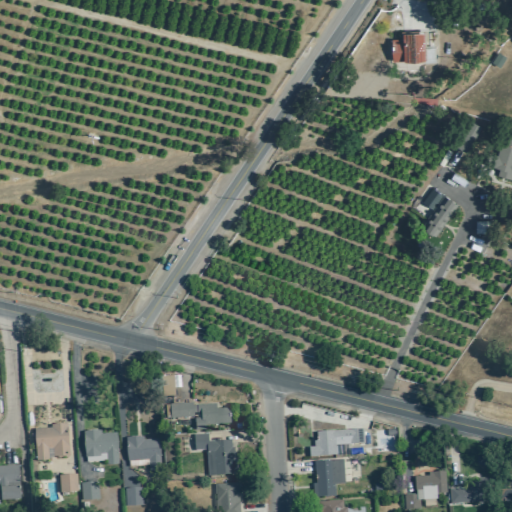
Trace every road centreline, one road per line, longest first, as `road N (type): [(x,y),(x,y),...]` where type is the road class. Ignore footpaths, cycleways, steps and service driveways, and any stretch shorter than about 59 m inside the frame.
road 1 (primary): [(511,435),(0,310)]
road 2 (residential): [(128,342),(249,168)]
road 3 (residential): [(271,135),(360,0)]
road 4 (residential): [(276,511),(272,376)]
